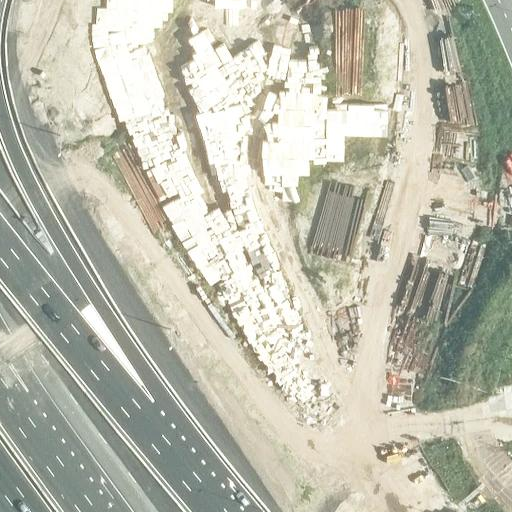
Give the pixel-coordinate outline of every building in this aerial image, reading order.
[(305,101),(286,106),(293,132),(304,129),(305,133),(321,129),(318,119),(332,115),(328,102),(321,76),(300,81),(305,101)] [(147,174),(185,233),(202,222),(209,233),(214,231),(190,193),(184,197),(162,164),(155,169),(154,169),(147,174)] [(370,286),(388,287),(389,274),(403,275),(404,252),(372,250),(370,286)] [(298,263),(287,269),(328,353),(340,348),(298,263)] [(498,498),(511,490),(511,456),(509,451),(481,466),(498,498)] [(410,511),(466,511),(426,454),(402,471),(410,482),(396,491),(410,511)]
